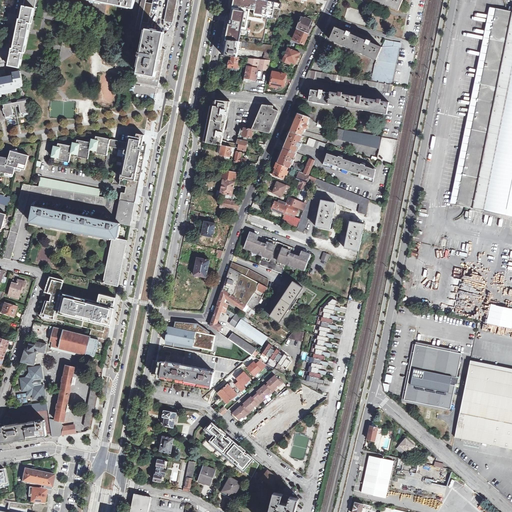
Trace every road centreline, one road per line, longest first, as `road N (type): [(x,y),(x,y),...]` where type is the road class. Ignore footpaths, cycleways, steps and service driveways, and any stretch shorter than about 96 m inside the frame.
road 1 (residential): [(373,393),(454,0)]
road 2 (primary): [(126,431),(188,122)]
road 3 (unclassified): [(288,102),(245,198),(206,318),(160,315)]
road 4 (residential): [(170,124),(158,137),(111,370),(116,384)]
road 5 (primary): [(170,124),(116,384)]
road 6 (residential): [(143,393),(205,405),(312,491)]
road 7 (residential): [(160,315),(195,137),(188,122)]
road 8 (residential): [(0,406),(45,271),(0,259)]
road 9 (residential): [(355,310),(312,491)]
road 10 (unclassified): [(510,511),(373,393)]
road 11 (residential): [(342,511),(373,393)]
